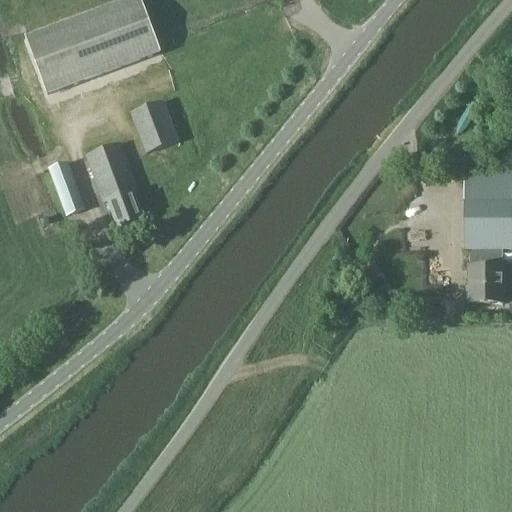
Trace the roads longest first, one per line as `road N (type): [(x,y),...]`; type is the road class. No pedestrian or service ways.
road 1 (unclassified): [(125,511),(324,230),(511,2)]
road 2 (unclassified): [(0,425),(142,307),(395,0)]
road 3 (track): [(101,345),(78,290),(50,280),(0,233)]
